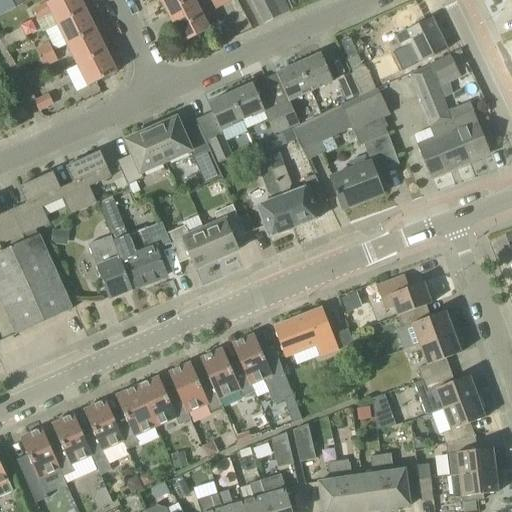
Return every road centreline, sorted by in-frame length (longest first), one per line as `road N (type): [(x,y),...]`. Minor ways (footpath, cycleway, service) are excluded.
road 1 (residential): [(0,413),(454,221)]
road 2 (residential): [(159,93),(373,0)]
road 3 (residential): [(0,163),(159,93)]
road 4 (residential): [(511,375),(454,221)]
road 5 (residential): [(446,0),(511,136)]
